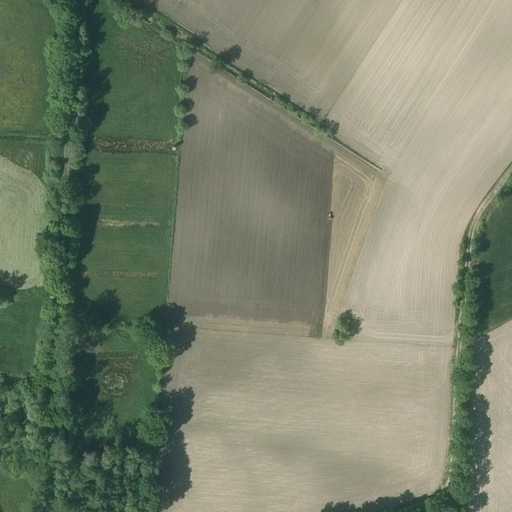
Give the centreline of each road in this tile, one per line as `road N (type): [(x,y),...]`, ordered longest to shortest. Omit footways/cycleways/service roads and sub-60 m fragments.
road 1 (track): [(61,0),(73,6),(41,511)]
road 2 (track): [(511,170),(469,237),(449,494),(395,511)]
